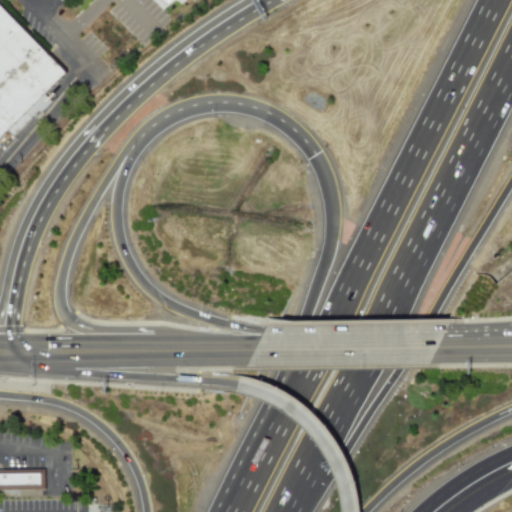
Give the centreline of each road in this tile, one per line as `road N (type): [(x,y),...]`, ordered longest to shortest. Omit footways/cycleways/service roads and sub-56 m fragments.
road 1 (motorway): [(501,0),(241,511)]
road 2 (motorway): [(283,511),(511,69)]
road 3 (motorway): [(266,0),(170,65),(74,158),(21,254),(6,337)]
road 4 (motorway): [(305,511),(511,175)]
road 5 (motorway): [(316,155),(336,206),(333,270),(223,511)]
road 6 (motorway): [(256,329),(167,298),(135,267),(121,200),(148,133)]
road 7 (motorway): [(111,335),(72,317),(63,281),(89,213),(125,151),(148,133)]
road 8 (primary): [(32,361),(245,365)]
road 9 (primary): [(32,361),(74,373),(235,384)]
road 10 (motorway): [(0,399),(85,418),(117,445),(144,511)]
road 11 (motorway): [(148,133),(186,107),(232,102),(279,118),(316,155)]
road 12 (primary): [(235,384),(276,396),(312,422),(342,467),(352,511)]
road 13 (primary): [(444,325),(264,329)]
road 14 (primary): [(245,365),(425,362)]
road 15 (motorway): [(366,511),(413,466),(511,413)]
